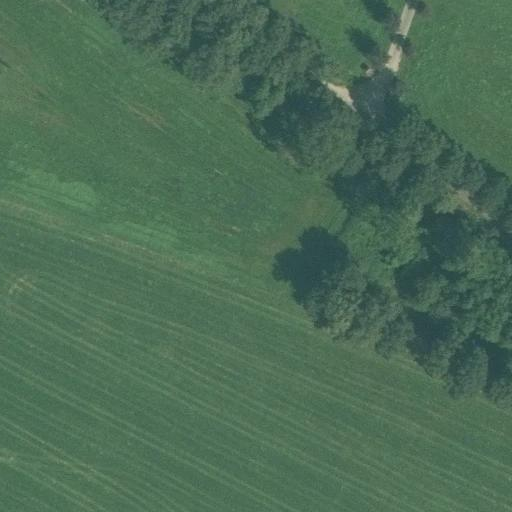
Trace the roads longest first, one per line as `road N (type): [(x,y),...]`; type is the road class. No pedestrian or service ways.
road 1 (unclassified): [(371,127),(200,0)]
road 2 (unclassified): [(511,229),(371,127)]
road 3 (unclassified): [(371,127),(414,0)]
